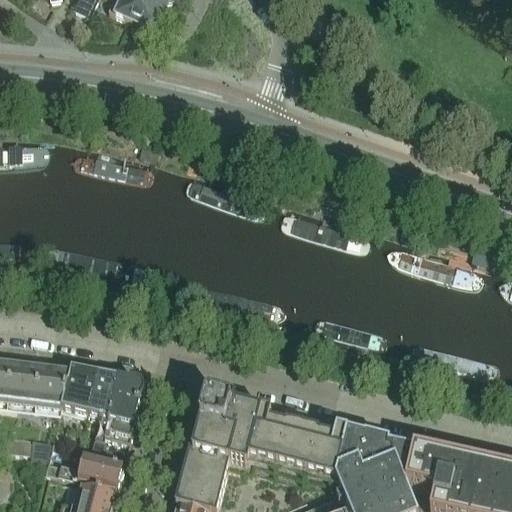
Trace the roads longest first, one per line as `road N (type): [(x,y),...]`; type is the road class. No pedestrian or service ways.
road 1 (residential): [(180,364),(511,451)]
road 2 (tertiary): [(262,128),(130,92),(0,76)]
road 3 (tertiary): [(511,215),(262,128)]
road 4 (residential): [(0,332),(180,364)]
road 5 (residential): [(180,364),(150,511)]
road 6 (residential): [(262,128),(283,50),(266,0)]
